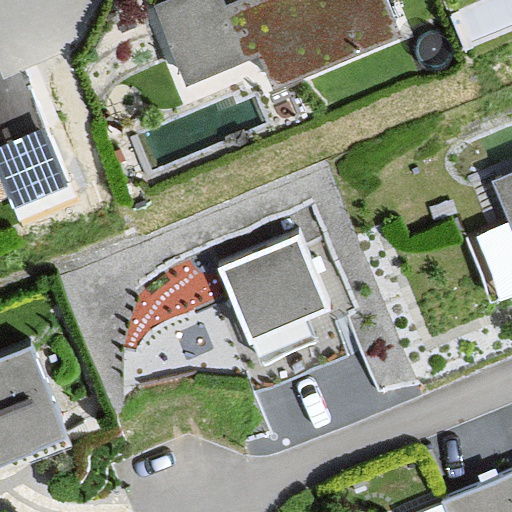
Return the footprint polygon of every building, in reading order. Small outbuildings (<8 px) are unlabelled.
[(403,33),(389,0),(242,0),(226,7),(223,0),(171,0),(157,6),(189,81),(266,50),(280,84),(403,33)] [(0,195),(10,191),(0,166),(0,195)] [(511,174),(493,183),(511,225),(511,174)] [(333,307),(294,219),(202,260),(241,348),(333,307)] [(0,456),(67,426),(28,343),(0,355),(0,456)] [(511,511),(511,472),(441,502),(445,511),(511,511)]
